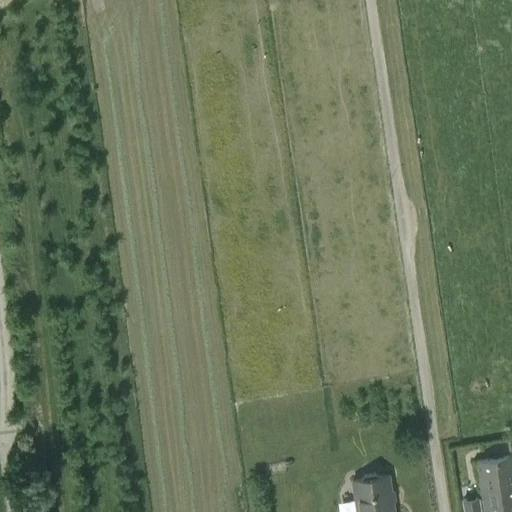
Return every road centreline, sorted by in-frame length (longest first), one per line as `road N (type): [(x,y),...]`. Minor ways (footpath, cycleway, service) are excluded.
road 1 (residential): [(446,511),(372,0)]
road 2 (track): [(15,511),(0,346)]
